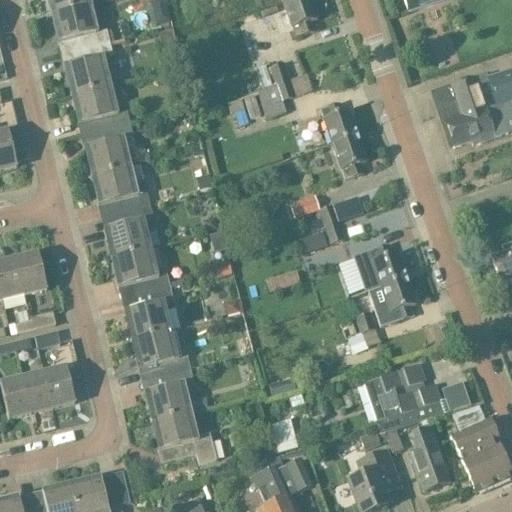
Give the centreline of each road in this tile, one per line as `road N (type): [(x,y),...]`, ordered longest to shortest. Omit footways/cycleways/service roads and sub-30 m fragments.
road 1 (residential): [(511,431),(359,0)]
road 2 (residential): [(0,469),(114,439),(58,207)]
road 3 (residential): [(58,207),(4,0)]
